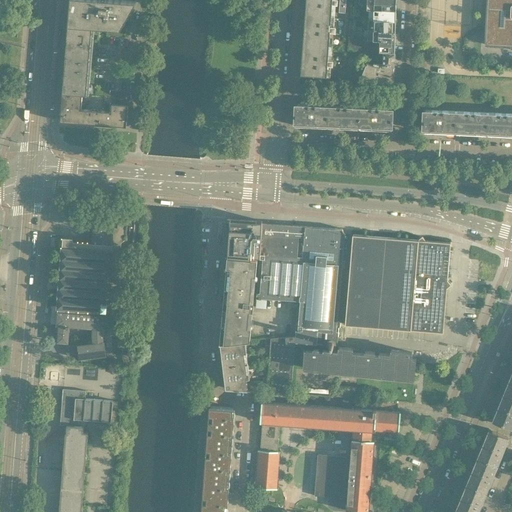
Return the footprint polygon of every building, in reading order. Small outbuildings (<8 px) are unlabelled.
[(136,1),(120,0),(69,0),(62,93),(82,95),(86,95),(93,15),(96,16),(95,24),(100,24),(100,27),(120,29),(136,1)] [(305,0),(305,13),(331,15),(332,4),(337,4),(337,0),(305,0)] [(396,0),(366,0),(366,3),(366,9),(373,9),(396,10),(396,0)] [(511,0),(485,0),(484,30),(484,40),(484,41),(484,42),(485,43),(486,44),(486,45),(487,45),(488,45),(489,45),(511,46),(511,0)] [(396,10),(373,9),(373,19),(396,20),(396,10)] [(331,15),(305,13),(302,44),(329,46),(330,32),(335,32),(335,27),(330,26),(331,15)] [(396,20),(373,19),(372,29),(395,30),(396,20)] [(395,30),(372,29),(372,40),(395,41),(395,30)] [(394,52),(395,41),(372,40),(358,40),(358,39),(349,39),(348,48),(370,50),(383,51),(394,52)] [(329,46),(302,44),(300,75),(326,77),(327,65),(332,66),(333,60),(328,60),(329,46)] [(394,66),(394,52),(383,51),(382,66),(394,66)] [(366,63),(358,82),(359,82),(366,82),(381,83),(393,84),(394,66),(382,66),(373,66),(366,63)] [(82,95),(62,93),(61,107),(81,109),(82,95)] [(126,127),(128,106),(112,104),(111,111),(81,109),(80,123),(126,127)] [(326,127),(327,105),(295,104),(294,126),(296,126),(296,123),(325,125),(325,127),(326,127)] [(358,129),(359,107),(327,105),(326,127),(328,127),(328,125),(357,126),(357,129),(358,129)] [(81,109),(61,107),(60,122),(80,123),(81,109)] [(391,130),(392,108),(359,107),(358,129),(360,129),(360,126),(389,128),(389,130),(391,130)] [(456,111),(423,110),(422,132),(424,132),(424,131),(430,132),(430,129),(448,130),(447,132),(453,133),(455,133),(456,111)] [(486,134),(487,113),(456,111),(455,133),(456,133),(462,133),(462,131),(472,131),(479,132),(479,134),(485,134),(486,134)] [(511,113),(487,113),(486,134),(488,134),(494,134),(494,132),(501,133),(511,133),(511,135),(511,113)] [(108,301),(111,252),(111,250),(114,216),(94,215),(92,243),(73,242),(72,239),(63,238),(62,248),(57,306),(57,307),(56,325),(59,325),(57,342),(68,343),(69,326),(93,328),(92,337),(93,344),(78,346),(78,352),(79,352),(80,358),(79,358),(79,359),(106,355),(104,342),(103,342),(103,339),(103,336),(103,333),(103,329),(105,329),(107,301),(108,301)] [(226,226),(228,247),(227,253),(227,256),(251,258),(251,256),(253,256),(260,256),(262,224),(262,221),(227,219),(226,226)] [(342,229),(307,227),(262,224),(260,256),(260,259),(262,259),(259,293),(257,292),(256,299),(265,298),(298,301),(295,336),(271,338),(270,341),(266,341),(265,349),(270,349),(267,383),(291,385),(294,342),(325,344),(326,346),(327,347),(327,348),(329,348),(330,349),(331,349),(332,348),(333,348),(334,347),(335,347),(336,346),(336,345),(336,344),(338,332),(335,332),(344,235),(344,234),(342,229)] [(450,243),(421,240),(352,234),(345,324),(442,332),(447,275),(450,273),(448,271),(450,243)] [(251,322),(253,304),(257,259),(251,258),(227,256),(221,325),(219,344),(220,344),(245,341),(249,340),(251,322)] [(246,352),(245,341),(220,344),(221,355),(246,352)] [(352,349),(338,347),(338,351),(332,350),(332,353),(328,352),(328,350),(323,349),(322,352),(318,351),(318,349),(313,348),(312,351),(304,350),(302,367),(413,379),(415,359),(410,359),(411,352),(390,350),(390,354),(379,353),(378,355),(373,355),(374,353),(364,352),(364,354),(359,353),(359,356),(356,355),(356,353),(351,353),(352,349)] [(246,352),(221,355),(223,366),(248,363),(246,352)] [(248,363),(223,366),(224,380),(246,382),(246,379),(249,378),(248,363)] [(511,396),(511,371),(503,393),(511,396)] [(489,415),(493,417),(508,379),(505,377),(489,415)] [(246,382),(224,380),(225,388),(247,390),(246,382)] [(80,511),(81,509),(82,509),(82,508),(81,508),(82,490),(83,490),(82,490),(84,471),(85,472),(85,471),(84,471),(85,453),(86,454),(86,453),(85,453),(87,435),(88,435),(88,432),(83,431),(84,420),(111,422),(113,400),(85,398),(85,390),(63,389),(61,418),(61,425),(67,425),(66,433),(65,433),(66,433),(65,451),(64,451),(64,452),(65,452),(63,469),(62,469),(62,470),(63,470),(62,488),(61,488),(61,489),(62,489),(60,506),(59,506),(59,507),(60,507),(59,511),(80,511)] [(511,428),(511,426),(511,396),(503,393),(492,420),(511,428)] [(347,494),(346,510),(366,511),(368,511),(373,441),(371,440),(372,430),(374,430),(398,432),(400,412),(261,401),(261,402),(260,421),(262,422),(260,450),(258,450),(255,487),(260,487),(259,494),(271,495),(271,488),(277,489),(277,485),(278,477),(284,477),(285,453),(279,453),(279,451),(277,451),(279,423),(352,429),(349,468),(346,468),(347,456),(317,454),(314,495),(343,498),(344,493),(347,494)] [(232,435),(234,417),(234,416),(232,416),(232,408),(211,406),(208,441),(230,443),(230,435),(232,435)] [(497,464),(508,437),(488,429),(477,456),(497,464)] [(230,443),(208,441),(205,476),(227,478),(228,470),(230,470),(231,452),(231,451),(229,451),(230,443)] [(486,491),(497,464),(477,456),(466,483),(486,491)] [(227,505),(229,486),(227,486),(227,478),(205,476),(203,511),(212,511),(224,511),(225,505),(227,505)] [(461,511),(477,511),(486,491),(466,483),(455,510),(461,511)]
